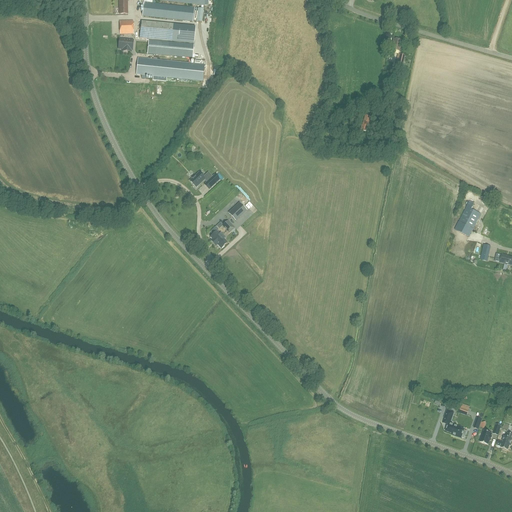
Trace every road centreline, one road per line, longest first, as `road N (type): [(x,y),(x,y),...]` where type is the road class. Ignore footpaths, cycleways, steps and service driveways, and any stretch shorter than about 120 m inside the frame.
road 1 (unclassified): [(511,474),(346,411),(171,234),(103,122),(90,75),(85,0)]
road 2 (unclassified): [(511,59),(333,0)]
